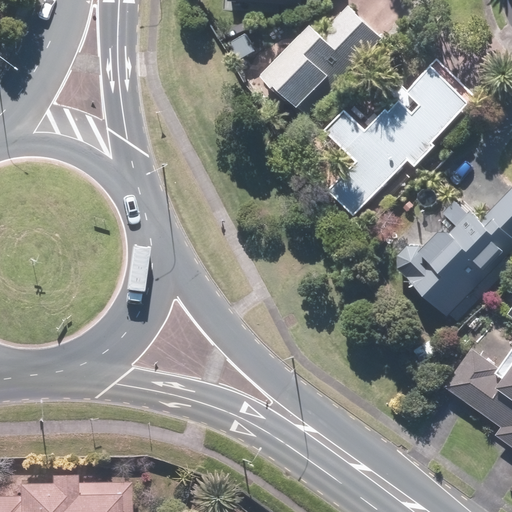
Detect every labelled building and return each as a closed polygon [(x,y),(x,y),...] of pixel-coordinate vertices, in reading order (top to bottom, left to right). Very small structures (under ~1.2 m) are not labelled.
[(329,33),(320,24),(269,71),(305,111),(385,37),(357,7),(329,33)] [(482,99),(443,60),(373,131),(351,109),(320,140),(352,171),(333,190),(359,216),(413,161),(420,168),(441,146),(439,144),(482,99)] [(511,195),(485,221),(458,192),(436,212),(431,207),(386,248),(447,315),(511,255),(511,195)] [(511,357),(505,368),(477,347),(448,388),(502,426),(496,434),(511,444),(511,357)] [(125,511),(127,501),(133,502),(134,479),(82,476),(83,471),(55,469),(54,479),(23,477),(22,494),(0,493),(0,511),(125,511)]
